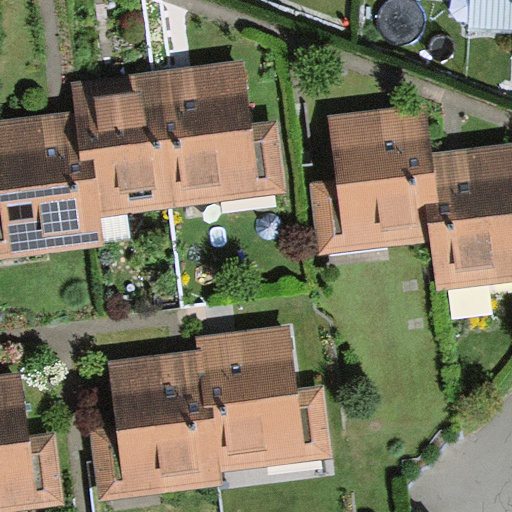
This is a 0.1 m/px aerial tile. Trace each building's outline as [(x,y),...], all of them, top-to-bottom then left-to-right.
[(239,60),(158,70),(176,203),(285,189),(276,122),(248,125),(239,60)] [(70,83),(74,111),(80,158),(95,156),(102,211),(176,203),(158,70),(70,83)] [(437,198),(432,151),(425,105),(329,118),(337,179),(306,184),(316,254),(429,238),(424,200),(437,198)] [(0,257),(106,243),(102,211),(95,156),(80,158),(74,111),(0,120),(0,257)] [(511,141),(432,151),(437,198),(424,200),(429,238),(435,287),(511,278),(511,141)] [(196,336),(197,347),(205,408),(216,406),(224,469),(329,455),(319,382),(294,385),(285,324),(196,336)] [(113,423),(87,426),(96,500),(226,485),(224,469),(216,406),(205,408),(197,347),(105,358),(113,423)] [(20,372),(0,374),(0,509),(61,502),(52,430),(28,433),(20,372)]
